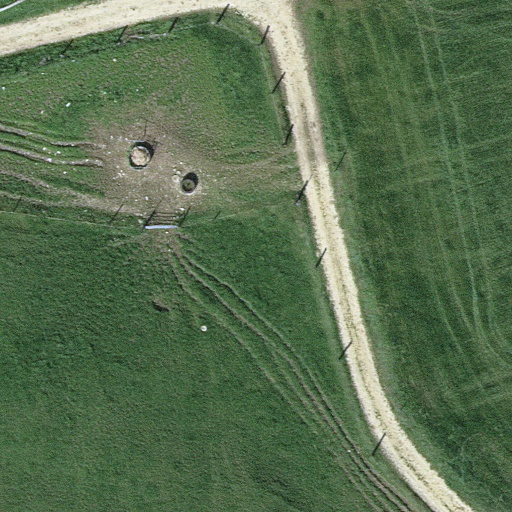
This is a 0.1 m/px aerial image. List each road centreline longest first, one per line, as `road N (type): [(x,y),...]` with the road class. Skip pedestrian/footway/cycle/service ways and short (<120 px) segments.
road 1 (track): [(457,511),(376,424),(262,0)]
road 2 (track): [(147,0),(0,38)]
